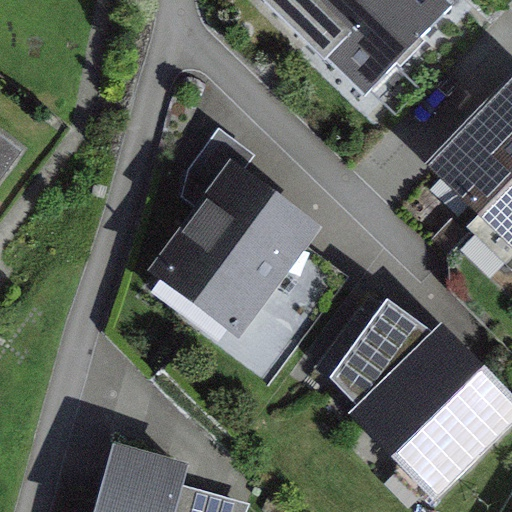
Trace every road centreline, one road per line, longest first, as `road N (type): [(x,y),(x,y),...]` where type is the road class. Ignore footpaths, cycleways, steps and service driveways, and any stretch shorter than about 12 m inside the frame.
road 1 (residential): [(173,27),(79,329),(33,511)]
road 2 (residential): [(173,27),(213,54),(428,265)]
